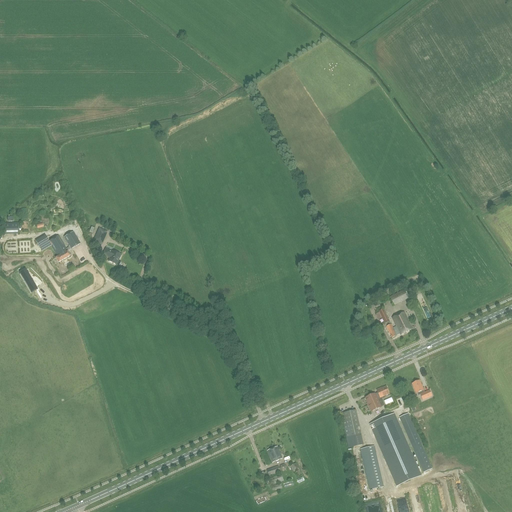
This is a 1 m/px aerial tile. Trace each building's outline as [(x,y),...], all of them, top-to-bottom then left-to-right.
[(93,242),(102,245),(105,238),(101,236),(104,230),(99,228),(93,242)] [(58,235),(49,241),(52,245),(58,256),(55,257),(58,262),(70,255),(68,250),(80,243),(73,231),(64,236),(70,246),(67,248),(58,235)] [(10,266),(49,244),(43,233),(32,239),(31,237),(3,253),(10,266)] [(116,265),(121,255),(113,251),(106,248),(103,255),(109,258),(108,261),(116,265)] [(20,272),(19,272),(31,293),(32,293),(31,292),(37,288),(37,290),(38,289),(26,268),(25,269),(26,270),(20,273),(20,272)] [(401,289),(387,295),(391,303),(404,297),(401,289)] [(389,320),(384,309),(379,311),(385,322),(389,320)] [(413,329),(405,312),(393,318),(397,327),(394,329),(391,324),(387,326),(393,338),(397,336),(397,335),(400,333),(401,335),(413,329)] [(412,384),(417,394),(418,393),(419,396),(421,395),(423,400),(432,396),(430,391),(425,393),(424,390),(420,381),(412,384)] [(378,393),(376,394),(378,399),(380,398),(389,394),(386,387),(381,389),(381,388),(377,390),(378,393)] [(381,407),(378,399),(376,394),(365,398),(371,412),(381,407)] [(355,411),(341,414),(349,448),(363,445),(355,411)] [(398,418),(375,428),(401,490),(425,480),(398,418)] [(280,452),(278,446),(268,451),(272,463),(283,458),(280,452)] [(370,490),(383,487),(374,446),(361,449),(370,490)] [(296,463),(290,466),(294,472),(300,470),(296,463)] [(278,466),(267,470),(269,476),(281,472),(278,466)] [(270,478),(273,485),(284,481),(282,474),(270,478)]
